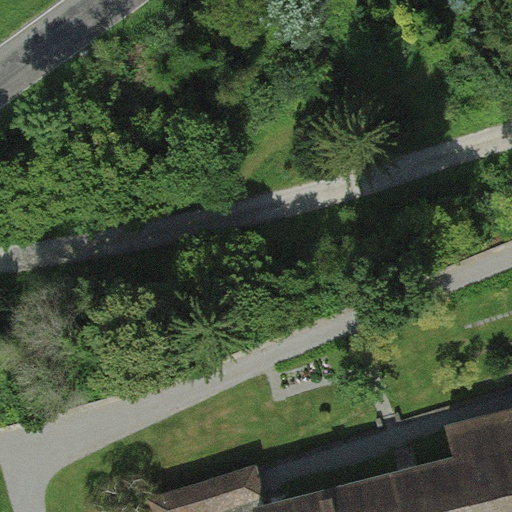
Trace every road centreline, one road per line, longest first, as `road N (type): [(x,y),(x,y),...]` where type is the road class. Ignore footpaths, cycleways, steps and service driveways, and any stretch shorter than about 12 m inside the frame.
road 1 (track): [(0,257),(202,224),(511,128)]
road 2 (track): [(202,224),(239,170),(300,128),(511,41)]
road 3 (residential): [(105,0),(0,76)]
